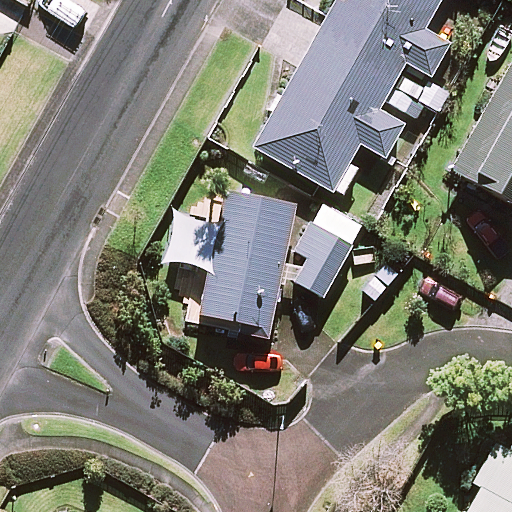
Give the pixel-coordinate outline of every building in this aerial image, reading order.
[(377,114),(382,107),(414,125),(423,110),(436,117),(449,93),(429,82),(447,49),(422,35),(441,0),(338,0),(253,153),(343,203),(360,173),(352,168),(362,150),(383,163),(402,129),(377,114)] [(511,69),(448,173),(511,213),(511,69)] [(267,345),(288,209),(213,197),(191,333),(267,345)] [(355,247),(311,224),(282,279),(326,302),(355,247)] [(511,511),(511,442),(499,436),(473,484),(480,487),(466,511),(511,511)]
